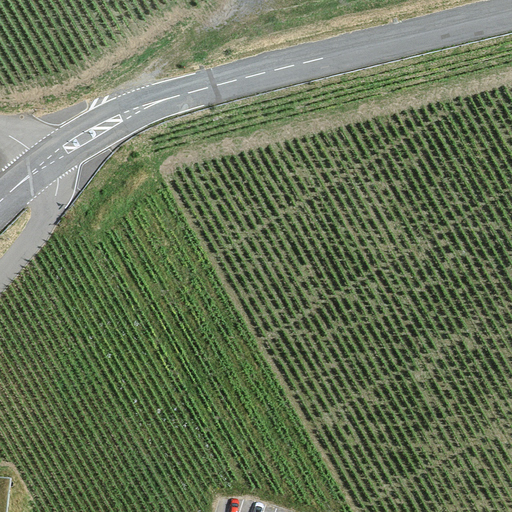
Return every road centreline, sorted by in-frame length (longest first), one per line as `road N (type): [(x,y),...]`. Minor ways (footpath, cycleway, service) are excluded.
road 1 (tertiary): [(69,147),(210,82),(511,12)]
road 2 (unclassified): [(0,278),(60,197),(69,147)]
